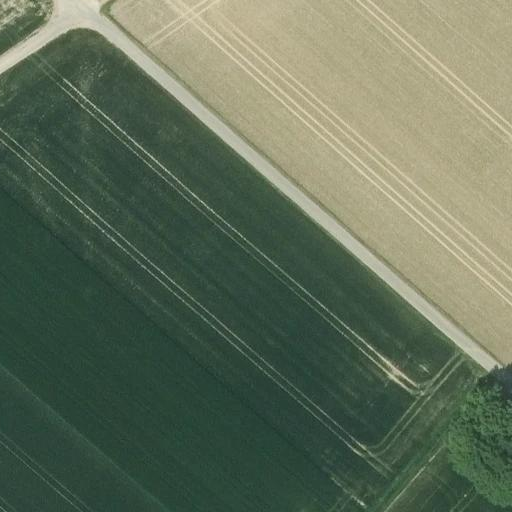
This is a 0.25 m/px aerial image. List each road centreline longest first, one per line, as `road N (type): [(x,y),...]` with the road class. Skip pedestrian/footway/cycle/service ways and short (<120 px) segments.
road 1 (track): [(68,0),(511,388)]
road 2 (track): [(496,375),(376,511)]
